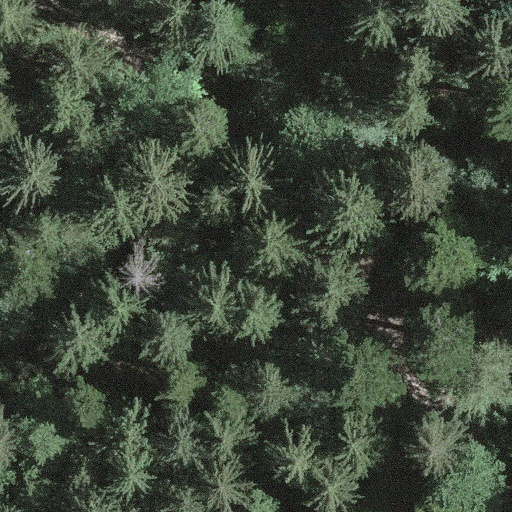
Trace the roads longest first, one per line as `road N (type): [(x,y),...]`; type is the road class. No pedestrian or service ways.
road 1 (track): [(0,2),(136,63),(200,103),(384,314),(440,390),(505,511)]
road 2 (track): [(349,271),(511,355)]
